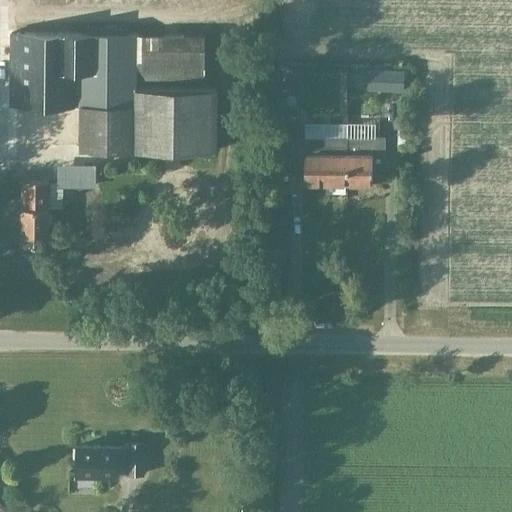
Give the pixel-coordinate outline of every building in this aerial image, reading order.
[(204,35),(135,34),(11,33),(10,104),(80,105),(79,150),(214,151),(215,89),(135,88),(135,79),(204,79),(204,35)] [(404,70),(367,68),(366,90),(403,91),(404,70)] [(348,92),(362,93),(363,76),(349,76),(348,92)] [(347,184),(372,184),(372,164),(385,164),(385,137),(347,137),(347,140),(347,184)] [(347,184),(347,140),(305,140),(305,141),(290,141),(290,172),(306,172),(306,184),(347,184)] [(89,166),(55,166),(54,181),(89,181),(89,166)] [(21,244),(48,244),(48,208),(46,207),(47,193),(49,193),(49,181),(22,181),(22,207),(21,244)] [(114,473),(125,474),(144,475),(144,442),(126,442),(126,448),(114,447),(76,447),(76,474),(113,474),(114,473)]
